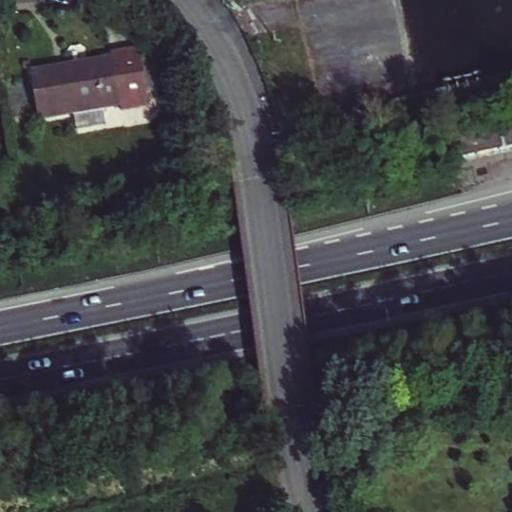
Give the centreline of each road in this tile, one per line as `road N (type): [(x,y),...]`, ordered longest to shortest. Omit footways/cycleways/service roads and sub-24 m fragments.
road 1 (trunk): [(511,220),(0,328)]
road 2 (trunk): [(0,379),(511,272)]
road 3 (residential): [(178,0),(225,67),(247,123),(288,421)]
